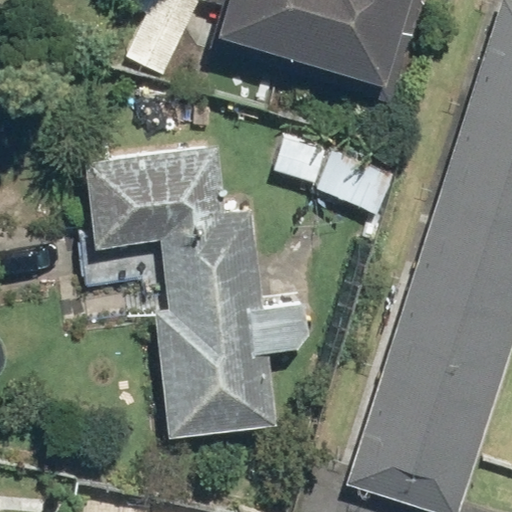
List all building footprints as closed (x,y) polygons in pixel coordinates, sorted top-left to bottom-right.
[(130,45),(166,63),(198,0),(143,0),(151,4),(130,45)] [(228,0),(218,36),(393,89),(420,0),(228,0)] [(511,345),(511,0),(501,0),(351,472),(461,506),(511,345)] [(287,129),(278,159),(317,171),(326,141),(287,129)] [(227,198),(220,132),(157,138),(90,145),(99,229),(166,222),(173,294),(160,296),(172,422),(278,412),(270,336),(301,333),(312,317),(309,288),(266,292),(256,195),(227,198)] [(335,141),(321,175),(380,200),(395,166),(335,141)]
